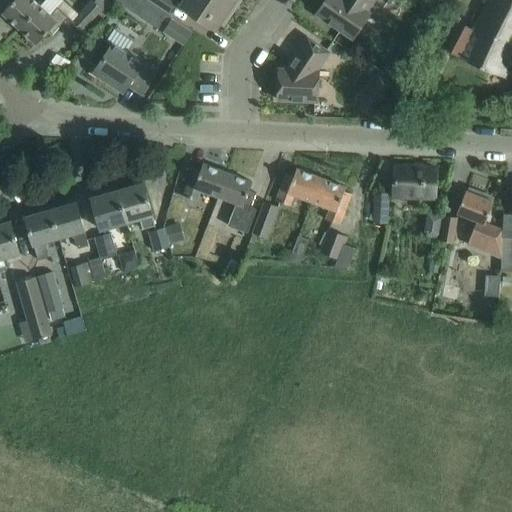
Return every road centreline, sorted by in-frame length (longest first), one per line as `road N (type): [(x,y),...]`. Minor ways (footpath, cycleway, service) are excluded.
road 1 (residential): [(511,143),(240,131)]
road 2 (residential): [(240,131),(76,119),(31,105)]
road 3 (residential): [(240,131),(242,60),(284,0)]
